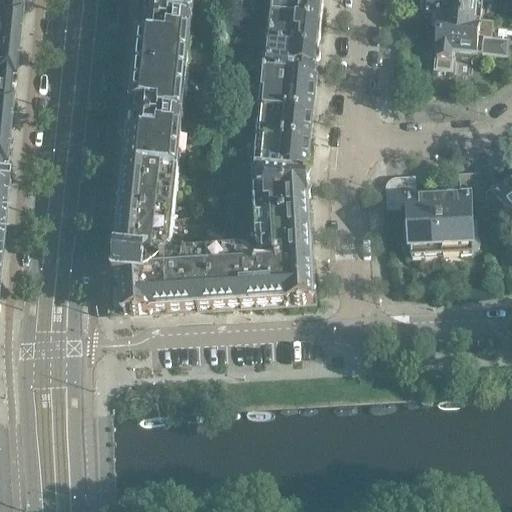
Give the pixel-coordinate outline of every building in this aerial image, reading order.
[(18,4),(18,0),(0,0),(0,15),(20,17),(21,6),(18,4)] [(192,46),(194,27),(189,27),(191,7),(196,8),(196,0),(143,0),(142,18),(146,18),(143,45),(139,44),(135,78),(188,84),(190,65),(185,64),(187,45),(192,46)] [(322,26),(324,0),(270,0),(270,5),(274,6),(273,21),(322,26)] [(477,2),(476,0),(428,0),(428,3),(426,3),(422,5),(421,12),(425,15),(427,15),(427,20),(434,21),(434,17),(480,22),(482,3),(477,2)] [(0,59),(12,60),(15,34),(16,30),(19,28),(20,17),(0,15),(0,59)] [(508,61),(510,44),(478,40),(480,22),(434,17),(434,21),(432,32),(438,32),(435,63),(436,63),(436,73),(451,74),(452,65),(455,65),(455,58),(477,60),(477,58),(508,61)] [(319,52),(322,26),(273,21),(271,34),(267,34),(265,47),(270,47),(319,52)] [(230,40),(231,31),(222,30),(221,39),(230,40)] [(229,50),(230,43),(230,40),(221,39),(220,49),(229,50)] [(317,79),(319,52),(270,47),(268,62),(265,61),(264,74),(317,79)] [(9,91),(11,72),(12,60),(0,59),(0,103),(11,105),(12,94),(9,91)] [(313,116),(317,79),(264,74),(262,94),(261,94),(259,111),(263,111),(313,116)] [(183,140),(184,122),(179,122),(181,102),(186,102),(188,84),(135,78),(132,112),(136,113),(134,140),(129,140),(126,173),(173,178),(179,179),(181,161),(175,160),(177,140),(183,140)] [(0,146),(4,147),(6,122),(7,118),(10,116),(11,105),(0,103),(0,146)] [(310,144),(313,116),(263,111),(262,122),(258,121),(256,138),(310,144)] [(221,135),(222,125),(213,124),(212,134),(221,135)] [(220,145),(221,135),(212,134),(210,145),(220,145)] [(306,182),(310,144),(256,138),(255,156),(256,156),(254,177),(258,177),(306,182)] [(169,223),(173,178),(126,173),(121,218),(169,223)] [(309,223),(306,182),(258,177),(260,226),(309,223)] [(494,193),(498,190),(489,178),(478,179),(479,205),(492,204),(495,202),(497,200),(495,196),(494,193)] [(479,205),(478,179),(461,180),(462,195),(467,194),(467,201),(470,201),(470,205),(479,205)] [(410,204),(410,197),(415,197),(414,182),(396,183),(394,184),(391,185),(390,187),(388,189),(388,190),(387,192),(388,214),(400,213),(400,209),(408,209),(408,205),(410,204)] [(511,188),(497,200),(495,202),(511,221),(508,224),(511,229),(511,188)] [(477,242),(476,226),(471,227),(470,205),(470,201),(467,201),(439,203),(442,261),(473,259),(473,255),(477,255),(478,255),(479,253),(479,252),(480,251),(480,250),(480,248),(480,246),(479,245),(478,243),(477,242)] [(439,203),(410,204),(408,205),(408,209),(409,230),(405,230),(406,246),(405,247),(404,249),(403,250),(403,251),(403,253),(404,254),(405,256),(406,257),(406,259),(411,259),(411,263),(442,261),(439,203)] [(164,264),(169,223),(121,218),(117,262),(142,264),(164,264)] [(311,268),(310,247),(309,223),(260,226),(263,266),(267,271),(311,268)] [(169,316),(166,269),(167,269),(166,264),(164,264),(142,264),(117,262),(114,286),(112,319),(169,316)] [(257,311),(255,267),(254,266),(251,263),(209,265),(212,314),(257,311)] [(212,314),(209,265),(175,267),(173,269),(167,269),(166,269),(169,316),(212,314)] [(313,308),(311,268),(267,271),(263,266),(255,267),(257,311),(313,308)]
